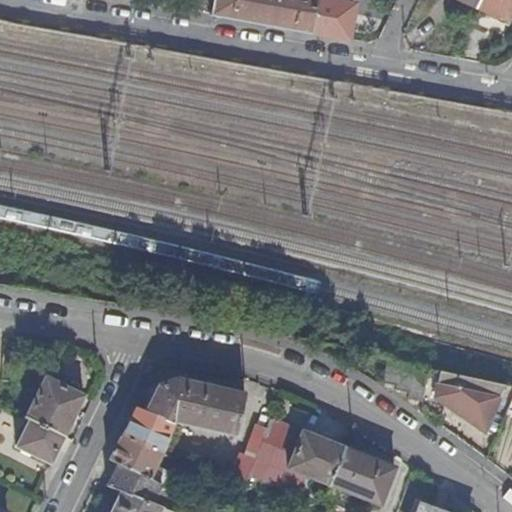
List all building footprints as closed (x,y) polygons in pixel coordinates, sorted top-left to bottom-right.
[(310,32),(315,0),(214,0),(212,14),(310,32)] [(315,0),(310,32),(349,39),(354,5),(326,0),(315,0)] [(507,21),(511,9),(511,0),(477,0),(475,7),(507,21)] [(428,370),(388,361),(383,384),(396,387),(395,391),(408,394),(407,400),(422,403),(428,370)] [(506,387),(441,373),(435,399),(486,434),(506,387)] [(29,420),(63,436),(83,395),(45,377),(25,418),(29,420)] [(172,423),(183,425),(235,437),(245,394),(205,385),(176,378),(157,384),(144,411),(172,423)] [(131,413),(120,437),(161,453),(170,457),(182,427),(172,423),(144,411),(134,407),(131,413)] [(127,411),(115,435),(120,437),(131,413),(127,411)] [(50,464),(63,436),(29,420),(16,448),(50,464)] [(276,438),(280,426),(269,421),(264,434),(276,438)] [(286,470),(329,487),(343,448),(301,432),(286,470)] [(238,467),(247,471),(259,438),(250,434),(243,454),(238,467)] [(120,437),(108,461),(117,464),(161,484),(167,471),(161,468),(164,461),(159,458),(161,453),(120,437)] [(247,471),(250,472),(262,439),(259,438),(247,471)] [(343,448),(329,487),(379,507),(395,469),(343,448)] [(221,477),(241,486),(247,471),(238,467),(226,462),(221,477)] [(117,464),(108,486),(121,491),(152,503),(161,484),(117,464)] [(247,471),(241,486),(244,487),(250,472),(247,471)] [(159,511),(162,507),(152,503),(121,491),(110,511),(159,511)]
